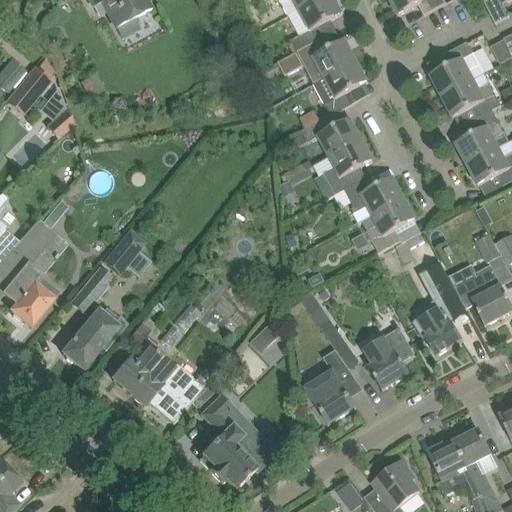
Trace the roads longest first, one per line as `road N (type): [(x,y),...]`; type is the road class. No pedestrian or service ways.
road 1 (residential): [(264,511),(405,417),(511,364)]
road 2 (residential): [(446,202),(406,123),(363,0)]
road 3 (unclassified): [(151,511),(0,377)]
